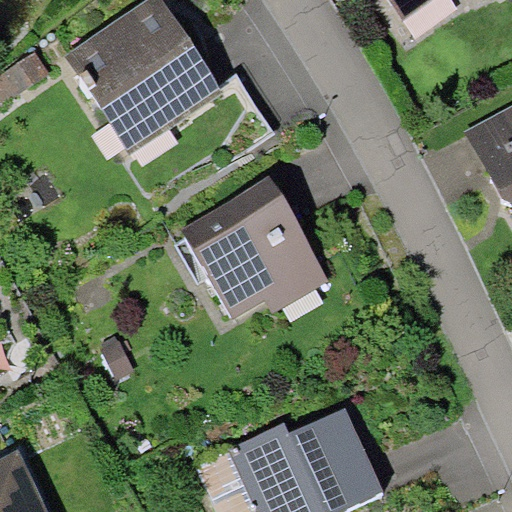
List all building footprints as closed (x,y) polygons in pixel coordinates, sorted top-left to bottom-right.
[(191,43),(161,0),(148,0),(65,55),(131,154),(223,92),(191,43)] [(388,0),(403,20),(429,0),(388,0)] [(49,73),(36,52),(0,74),(0,101),(1,104),(49,73)] [(511,105),(464,131),(499,191),(504,199),(510,200),(511,204),(511,105)] [(290,212),(269,177),(181,229),(234,320),(266,301),(273,313),(330,279),(290,212)] [(134,370),(118,341),(117,342),(115,337),(104,343),(106,348),(101,351),(116,380),(134,370)] [(363,446),(345,408),(290,433),(285,422),(228,449),(257,511),(340,511),(385,491),(363,446)] [(257,511),(228,449),(196,465),(217,511),(257,511)] [(47,511),(18,451),(0,459),(0,511),(47,511)]
